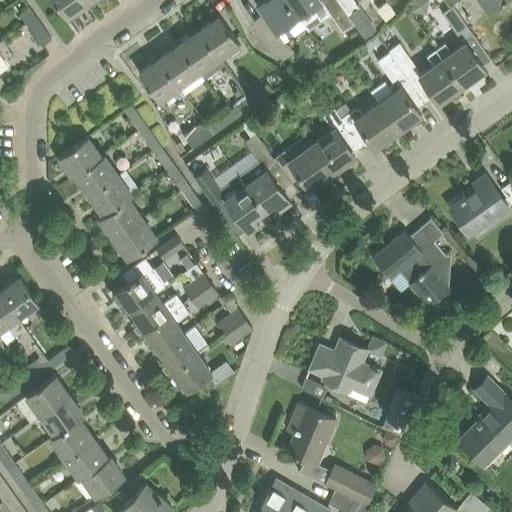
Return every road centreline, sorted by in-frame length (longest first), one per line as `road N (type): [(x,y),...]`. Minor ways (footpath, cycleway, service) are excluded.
road 1 (residential): [(225,466),(158,429),(14,228)]
road 2 (residential): [(14,228),(32,212),(31,114),(43,84),(156,0)]
road 3 (residential): [(304,272),(361,206),(511,97)]
road 4 (residential): [(225,466),(273,326),(304,272)]
road 5 (residential): [(443,351),(304,272)]
